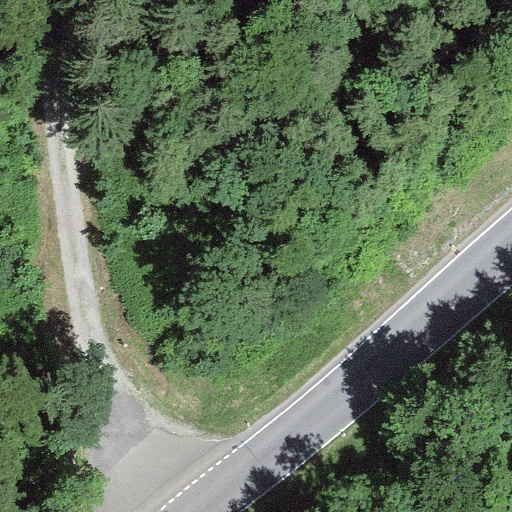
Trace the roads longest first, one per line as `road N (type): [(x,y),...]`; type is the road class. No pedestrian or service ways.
road 1 (track): [(47,0),(73,271),(117,397),(183,511)]
road 2 (tertiary): [(204,511),(511,240)]
